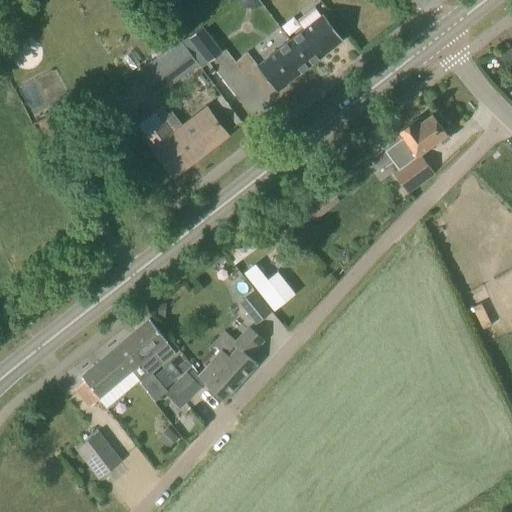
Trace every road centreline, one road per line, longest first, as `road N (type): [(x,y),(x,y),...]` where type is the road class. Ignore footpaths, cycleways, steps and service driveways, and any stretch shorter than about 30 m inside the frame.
road 1 (tertiary): [(0,382),(439,36)]
road 2 (unclassified): [(138,511),(503,117)]
